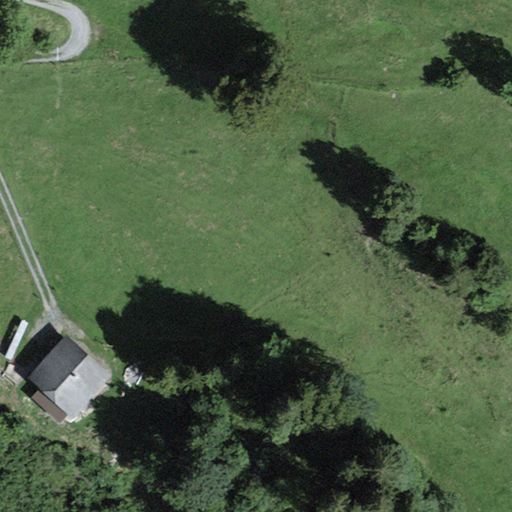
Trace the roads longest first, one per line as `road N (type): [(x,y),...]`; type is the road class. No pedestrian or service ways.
road 1 (track): [(0,51),(69,51),(82,35),(73,10),(31,0)]
road 2 (track): [(48,294),(0,181)]
